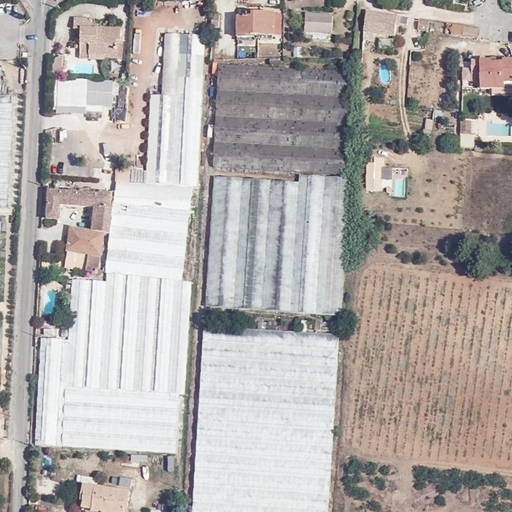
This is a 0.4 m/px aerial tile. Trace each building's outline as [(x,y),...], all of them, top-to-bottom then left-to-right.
[(333,22),(333,14),(306,12),(305,30),(332,31),(333,22)] [(407,25),(408,18),(367,12),(364,32),(395,36),(396,27),(400,27),(400,24),(407,25)] [(272,35),(273,13),(251,13),(250,18),(236,17),(235,38),(253,38),(253,34),(272,35)] [(81,29),(81,59),(123,59),(123,27),(92,27),(92,17),(75,17),(75,29),(81,29)] [(427,31),(428,21),(419,20),(418,30),(427,31)] [(447,24),(446,34),(463,36),(465,27),(447,24)] [(463,36),(478,38),(479,29),(465,27),(463,36)] [(294,57),(302,57),(301,48),(293,48),(294,57)] [(511,85),(511,57),(503,57),(503,60),(495,60),(495,57),(479,57),(479,58),(471,58),(471,68),(462,68),(462,81),(480,81),(480,90),(491,90),(491,85),(511,85)] [(352,71),(220,65),(217,107),(350,114),(352,71)] [(113,79),(53,81),(54,114),(104,113),(104,107),(114,107),(113,79)] [(214,167),(348,174),(350,114),(217,107),(214,167)] [(440,119),(441,110),(434,109),(432,118),(440,119)] [(460,134),(471,135),(472,122),(460,122),(460,134)] [(374,180),(381,180),(381,187),(393,187),(393,167),(383,167),(383,157),(374,157),(374,180)] [(398,171),(395,195),(403,196),(406,172),(398,171)] [(206,305),(290,311),(299,181),(214,177),(206,305)] [(294,313),(338,315),(346,185),(303,183),(294,313)] [(113,196),(122,197),(122,191),(109,190),(108,199),(112,200),(113,196)] [(97,193),(97,195),(48,192),(48,219),(56,220),(56,205),(95,207),(95,209),(102,209),(102,203),(102,193),(97,193)] [(169,200),(166,200),(165,194),(154,194),(154,206),(168,206),(169,200)] [(107,272),(189,281),(197,213),(114,204),(107,272)] [(98,273),(105,234),(71,228),(67,251),(88,254),(86,270),(98,273)] [(177,389),(183,290),(73,282),(66,380),(177,389)] [(331,331),(332,322),(321,321),(320,329),(331,331)] [(205,511),(330,511),(338,334),(202,329),(197,455),(209,455),(209,466),(201,466),(199,503),(206,503),(205,511)] [(63,446),(173,453),(176,395),(66,388),(63,446)] [(102,465),(101,457),(91,458),(92,466),(102,465)] [(38,493),(61,494),(61,482),(38,481),(38,493)] [(129,491),(81,484),(78,499),(81,500),(81,507),(90,509),(92,511),(121,511),(122,507),(127,507),(129,491)]
